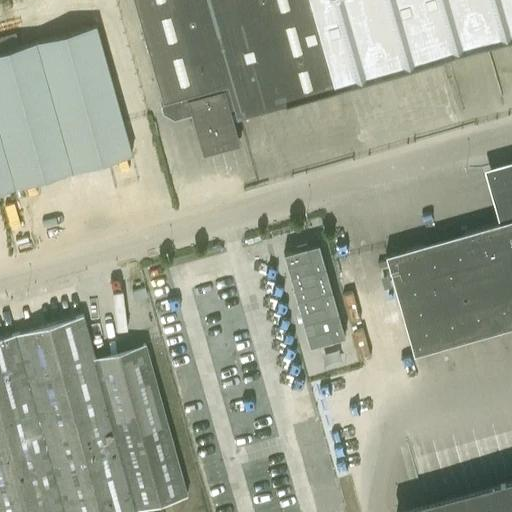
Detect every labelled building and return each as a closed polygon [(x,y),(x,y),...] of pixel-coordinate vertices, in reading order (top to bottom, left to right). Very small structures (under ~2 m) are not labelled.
[(511,0),(133,0),(166,113),(174,118),(192,113),(203,153),(238,143),(227,106),(234,104),(235,107),(511,27),(511,0)] [(95,25),(0,51),(0,190),(131,154),(95,25)] [(511,217),(385,254),(413,353),(511,324),(511,217)] [(285,252),(283,252),(309,345),(345,336),(318,242),(307,245),(285,252)] [(186,495),(145,342),(94,356),(82,314),(0,336),(0,511),(137,511),(136,509),(186,495)] [(200,363),(174,363),(207,480),(216,485),(213,490),(219,511),(223,511),(228,505),(222,501),(222,495),(228,498),(238,495),(236,486),(244,474),(244,456),(250,445),(261,445),(268,433),(282,441),(276,453),(292,453),(289,445),(282,445),(291,430),(289,428),(289,415),(236,414),(223,407),(228,400),(219,400),(217,391),(200,381),(200,363)] [(511,511),(511,483),(410,511),(511,511)]
